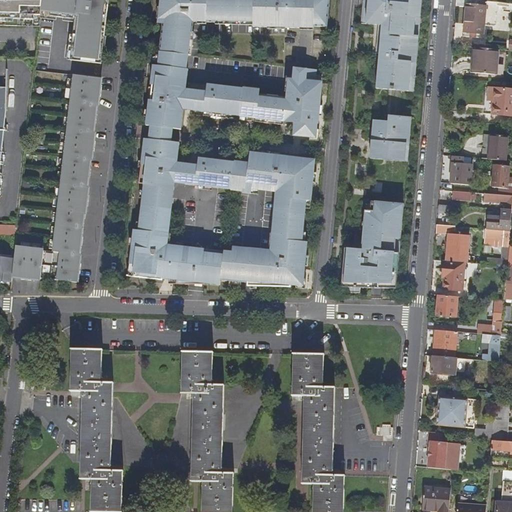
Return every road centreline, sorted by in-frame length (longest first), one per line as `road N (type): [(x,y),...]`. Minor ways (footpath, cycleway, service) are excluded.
road 1 (residential): [(445,0),(419,315)]
road 2 (residential): [(319,310),(346,0)]
road 3 (residential): [(134,0),(98,306)]
road 4 (residential): [(319,310),(98,306)]
road 5 (residential): [(23,305),(0,504)]
road 6 (residential): [(419,315),(399,511)]
